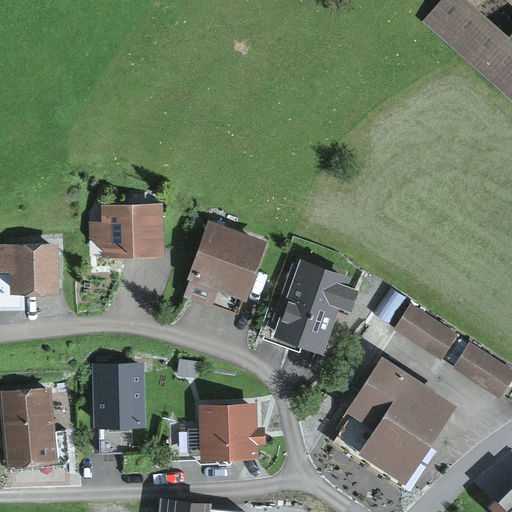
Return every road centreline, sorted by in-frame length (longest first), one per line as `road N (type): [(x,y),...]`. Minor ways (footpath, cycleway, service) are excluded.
road 1 (residential): [(0,332),(116,323),(250,361),(286,401),(305,476)]
road 2 (residential): [(305,476),(8,486)]
road 3 (residential): [(422,511),(511,431)]
